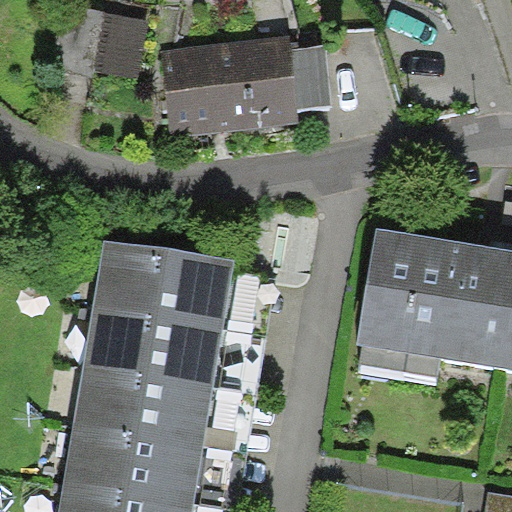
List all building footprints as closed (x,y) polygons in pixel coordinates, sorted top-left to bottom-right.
[(145,24),(61,8),(51,66),(134,82),(145,24)] [(292,42),(163,55),(172,140),(299,127),(298,114),(332,110),(326,50),(293,54),(292,42)] [(511,259),(378,238),(359,351),(365,352),(362,373),(436,385),(439,365),(511,376),(511,259)] [(228,319),(237,270),(108,248),(61,511),(194,511),(197,497),(208,438),(218,381),(228,319)] [(511,511),(511,499),(490,497),(487,511),(511,511)]
